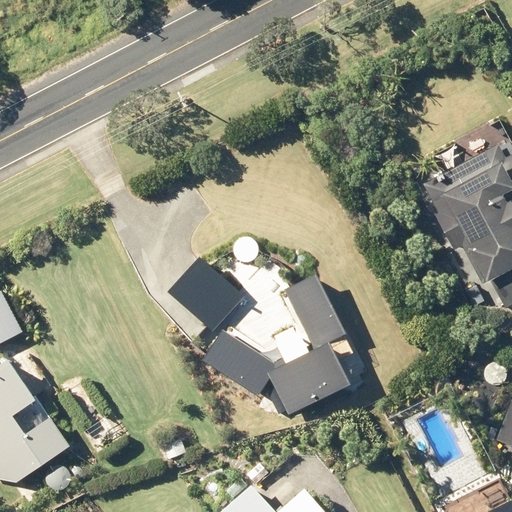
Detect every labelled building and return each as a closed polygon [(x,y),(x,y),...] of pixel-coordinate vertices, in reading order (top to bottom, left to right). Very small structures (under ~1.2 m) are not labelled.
[(422,184),(437,213),(432,215),(451,251),(463,244),(482,281),(488,278),(503,307),(511,302),(511,154),(501,160),(494,146),(422,184)] [(258,234),(230,234),(230,262),(258,263),(258,234)] [(240,296),(194,259),(165,294),(210,331),(240,296)] [(273,346),(279,359),(271,364),(219,330),(199,361),(255,397),(266,379),(286,417),(344,386),(323,346),(342,336),(311,276),(281,292),(308,344),(301,348),(294,335),(273,346)] [(2,289),(0,290),(0,342),(23,331),(2,289)] [(21,436),(7,417),(29,402),(1,362),(0,363),(0,480),(14,483),(66,447),(46,418),(21,436)] [(511,395),(495,441),(511,447),(511,395)] [(179,441),(162,448),(166,459),(183,453),(179,441)] [(318,511),(301,491),(277,511),(269,511),(247,486),(217,511),(318,511)]
